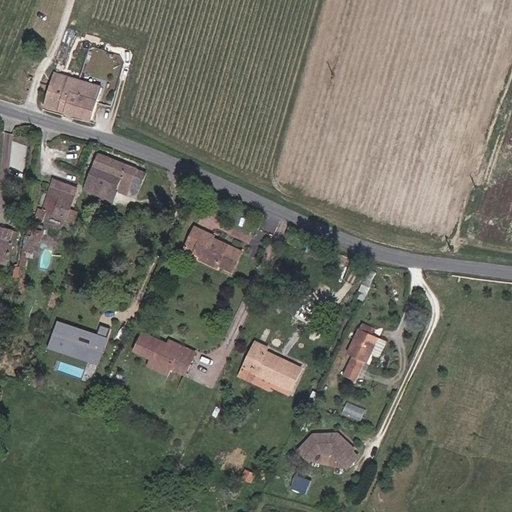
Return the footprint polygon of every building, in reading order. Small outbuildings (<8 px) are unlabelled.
[(45,108),(60,113),(70,80),(62,77),(55,75),(45,108)] [(103,89),(70,80),(60,113),(93,123),(103,89)] [(146,174),(99,156),(85,189),(90,191),(88,195),(113,204),(115,201),(117,194),(123,197),(128,183),(140,188),(146,174)] [(44,212),(66,221),(69,212),(76,189),(50,180),(39,210),(44,212)] [(135,201),(140,188),(128,183),(123,197),(135,201)] [(44,212),(39,210),(36,209),(31,220),(39,224),(44,212)] [(69,212),(66,221),(72,224),(76,215),(69,212)] [(207,256),(221,264),(223,261),(233,267),(244,245),(234,240),(233,244),(219,237),(220,235),(213,232),(214,230),(197,222),(187,242),(209,253),(207,256)] [(38,240),(40,226),(32,224),(29,238),(38,240)] [(0,264),(7,267),(16,233),(0,228),(0,264)] [(302,251),(308,254),(313,243),(306,239),(302,251)] [(313,243),(308,254),(341,269),(346,257),(313,243)] [(101,363),(112,328),(102,325),(100,332),(60,320),(51,348),(101,363)] [(355,328),(341,354),(360,364),(374,339),(355,328)] [(151,356),(172,365),(184,371),(193,351),(165,338),(164,340),(144,331),(136,349),(151,356)] [(237,367),(252,375),(263,352),(260,350),(261,347),(249,341),(237,367)] [(263,352),(252,375),(283,389),(294,366),(263,352)] [(168,372),(172,365),(151,356),(148,363),(168,372)] [(348,401),(343,413),(362,420),(367,409),(348,401)] [(346,447),(330,431),(328,431),(326,433),(323,433),(320,431),(307,430),(307,435),(303,435),(291,446),(302,457),(312,447),(314,449),(323,449),(339,465),(350,455),(345,449),(346,447)] [(241,462),(236,471),(246,476),(251,467),(241,462)] [(308,493),(312,480),(296,476),(292,488),(308,493)]
